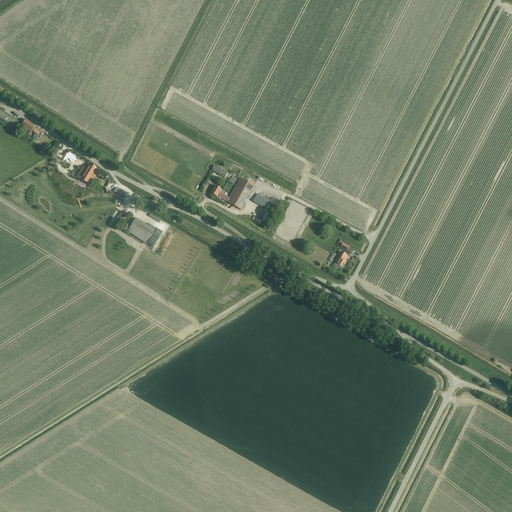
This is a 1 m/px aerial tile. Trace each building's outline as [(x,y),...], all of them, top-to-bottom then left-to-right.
[(4,112),(0,109),(0,119),(16,130),(21,123),(14,118),(12,120),(3,114),(4,112)] [(26,120),(21,127),(28,132),(27,133),(29,134),(28,134),(31,136),(32,134),(31,133),(32,132),(36,135),(39,137),(40,138),(44,133),(35,127),(36,127),(26,120)] [(82,172),(79,177),(85,181),(86,178),(93,182),(97,176),(103,180),(105,181),(108,176),(107,176),(96,169),(97,168),(91,164),(88,169),(83,166),(80,171),(82,172)] [(225,178),(227,174),(215,166),(212,171),(225,178)] [(241,210),(254,186),(240,178),(229,198),(220,193),(222,190),(216,187),(212,195),(217,198),(218,197),(227,202),(241,210)] [(114,192),(113,193),(123,197),(126,192),(125,192),(125,193),(116,188),(114,192)] [(266,210),(271,202),(258,195),(253,202),(266,210)] [(147,245),(155,231),(154,231),(155,229),(153,228),(152,229),(136,219),(127,232),(147,245)] [(336,263),(334,265),(340,269),(341,266),(342,266),(343,264),(345,265),(349,258),(347,257),(347,256),(341,252),(336,263)]
